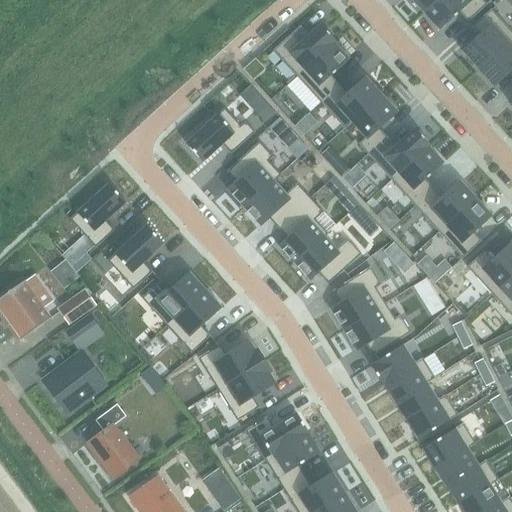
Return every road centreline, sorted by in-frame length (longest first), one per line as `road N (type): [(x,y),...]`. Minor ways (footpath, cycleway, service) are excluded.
road 1 (residential): [(406,511),(296,333),(133,148),(294,0)]
road 2 (residential): [(357,0),(511,163)]
road 3 (residential): [(89,511),(0,391)]
